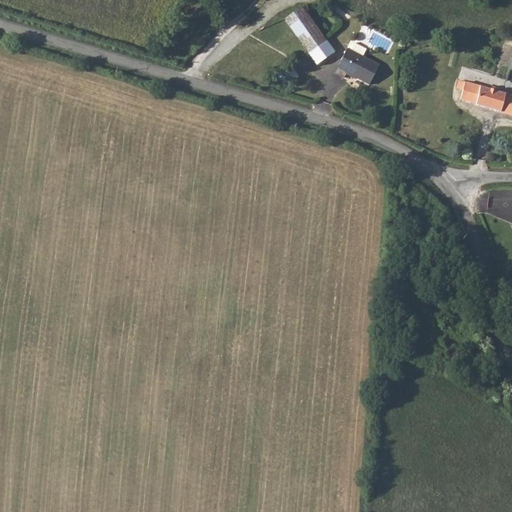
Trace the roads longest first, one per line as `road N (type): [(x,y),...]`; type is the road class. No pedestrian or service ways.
road 1 (unclassified): [(0,25),(335,123),(401,150),(446,181)]
road 2 (unclassified): [(446,181),(477,239),(511,358)]
